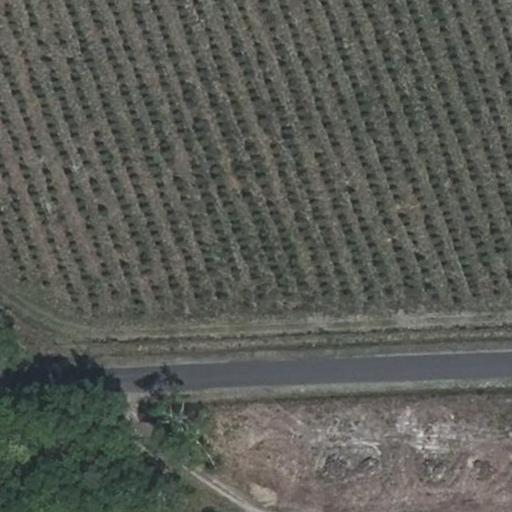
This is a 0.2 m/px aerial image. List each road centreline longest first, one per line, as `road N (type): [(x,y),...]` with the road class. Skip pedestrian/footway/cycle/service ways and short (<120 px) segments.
road 1 (tertiary): [(0,377),(511,355)]
road 2 (track): [(263,511),(0,310)]
